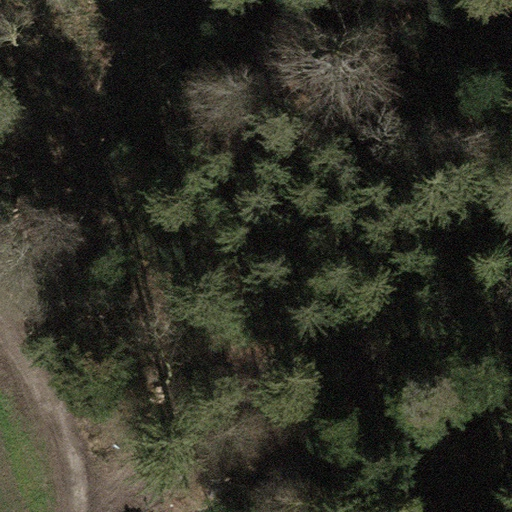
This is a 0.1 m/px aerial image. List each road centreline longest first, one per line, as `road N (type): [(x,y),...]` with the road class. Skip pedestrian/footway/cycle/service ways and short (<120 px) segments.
road 1 (track): [(14,329),(210,388),(112,0)]
road 2 (track): [(73,458),(210,388),(344,378),(511,309)]
road 3 (track): [(79,511),(73,458),(0,308)]
